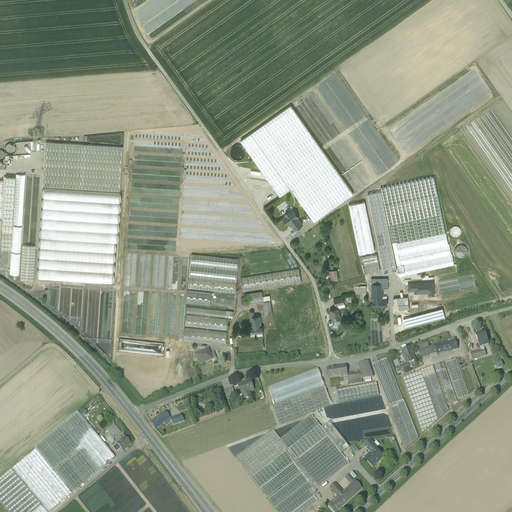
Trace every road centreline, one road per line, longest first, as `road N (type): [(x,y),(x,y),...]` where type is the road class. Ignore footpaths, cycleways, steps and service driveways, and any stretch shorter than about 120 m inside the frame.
road 1 (secondary): [(207,511),(87,361),(0,287)]
road 2 (tertiary): [(355,511),(511,371)]
road 3 (track): [(0,383),(39,349),(54,346),(138,443)]
road 4 (track): [(333,72),(221,152)]
